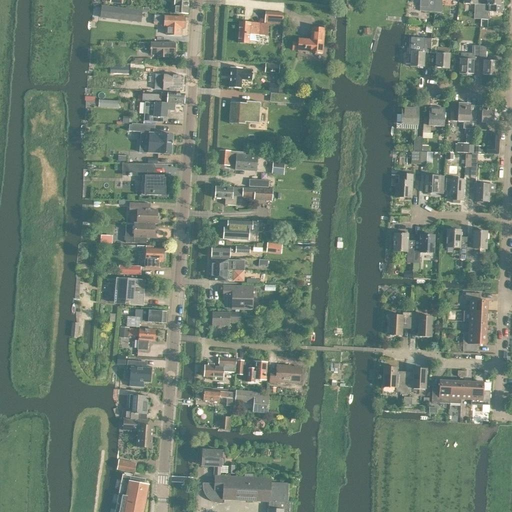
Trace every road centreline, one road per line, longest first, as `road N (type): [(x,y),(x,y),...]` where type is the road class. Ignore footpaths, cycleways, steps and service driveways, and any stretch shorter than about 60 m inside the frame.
road 1 (tertiary): [(172,338),(196,0)]
road 2 (tertiary): [(161,511),(172,338)]
road 3 (unclassified): [(308,348),(172,338)]
